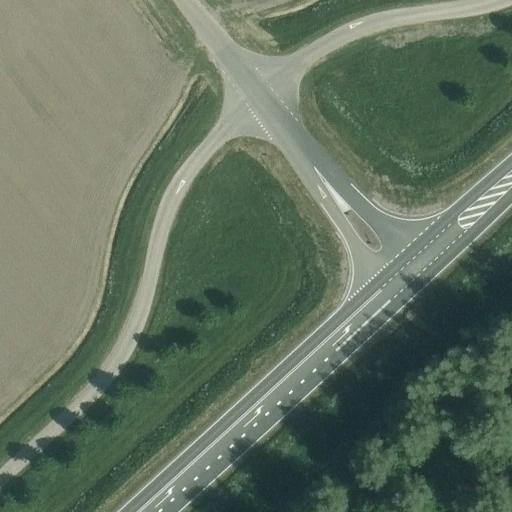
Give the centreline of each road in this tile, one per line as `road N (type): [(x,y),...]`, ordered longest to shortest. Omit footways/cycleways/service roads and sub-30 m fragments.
road 1 (unclassified): [(0,477),(114,368),(140,310),(172,193),(216,134),(259,95)]
road 2 (trunk): [(150,511),(395,286)]
road 3 (unclassified): [(259,95),(316,50),(370,22),(500,0)]
road 4 (trunk): [(414,268),(511,178)]
road 5 (unclassified): [(326,180),(340,217),(395,286)]
road 6 (unclassified): [(414,268),(326,180)]
